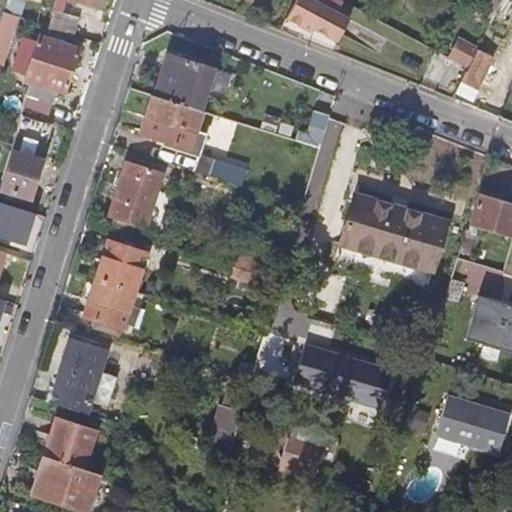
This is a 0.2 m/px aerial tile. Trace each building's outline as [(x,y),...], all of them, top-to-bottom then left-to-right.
[(7,0),(5,10),(20,14),(23,0),(7,0)] [(72,0),(99,8),(101,0),(72,0)] [(342,1),(340,0),(297,0),(287,19),(303,28),(305,24),(337,43),(350,20),(335,12),(342,1)] [(482,0),(474,16),(489,25),(500,0),(482,0)] [(79,17),(55,8),(49,26),(74,34),(79,17)] [(22,17),(4,12),(0,25),(0,62),(7,64),(22,17)] [(21,114),(23,115),(45,121),(54,91),(62,94),(77,48),(38,35),(23,81),(30,84),(21,114)] [(467,67),(476,51),(458,41),(449,58),(467,67)] [(491,55),(477,48),(476,51),(467,67),(462,79),(476,86),(491,55)] [(166,57),(153,99),(196,112),(202,91),(221,97),(223,91),(224,91),(229,77),(166,57)] [(494,84),(509,92),(511,85),(511,71),(503,67),(494,84)] [(192,133),(198,113),(196,112),(153,99),(140,138),(173,148),(171,154),(196,162),(204,136),(192,133)] [(297,133),(294,143),(319,151),(330,115),(315,109),(308,136),(297,133)] [(30,199),(54,124),(45,121),(23,115),(1,190),(30,199)] [(196,162),(192,175),(239,189),(243,176),(196,162)] [(124,166),(107,219),(142,230),(159,177),(124,166)] [(337,236),(391,252),(405,203),(351,187),(337,236)] [(510,235),(511,229),(511,205),(478,195),(469,222),(510,235)] [(0,237),(25,245),(35,213),(0,202),(0,237)] [(405,203),(391,252),(428,263),(442,215),(405,203)] [(107,244),(95,281),(134,293),(145,257),(107,244)] [(456,248),(443,294),(455,298),(469,252),(456,248)] [(132,330),(142,296),(134,293),(95,281),(83,318),(122,331),(123,328),(132,330)] [(462,338),(511,353),(511,306),(475,295),(462,338)] [(69,342),(54,392),(90,403),(105,352),(69,342)] [(293,381),(380,406),(391,368),(304,343),(293,381)] [(444,396),(432,435),(496,453),(507,415),(444,396)] [(232,443),(241,407),(220,402),(211,438),(232,443)] [(52,422),(41,459),(77,470),(88,433),(52,422)] [(284,454),(320,464),(325,446),(289,436),(284,454)] [(318,472),(320,464),(284,454),(282,463),(318,472)] [(80,511),(89,511),(100,477),(77,470),(41,459),(30,497),(51,504),(80,511)]
